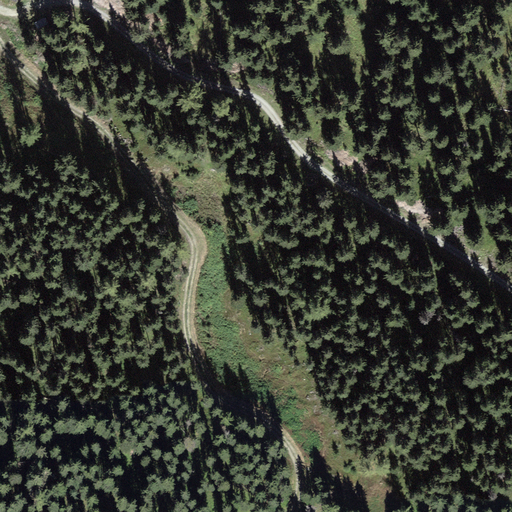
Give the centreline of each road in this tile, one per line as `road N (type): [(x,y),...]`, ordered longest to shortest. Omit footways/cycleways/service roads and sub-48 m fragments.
road 1 (track): [(296,511),(299,462),(270,426),(219,397),(192,348),(191,237),(103,131),(0,43)]
road 2 (track): [(72,0),(177,78),(266,108),(295,147),(339,183),(511,291)]
